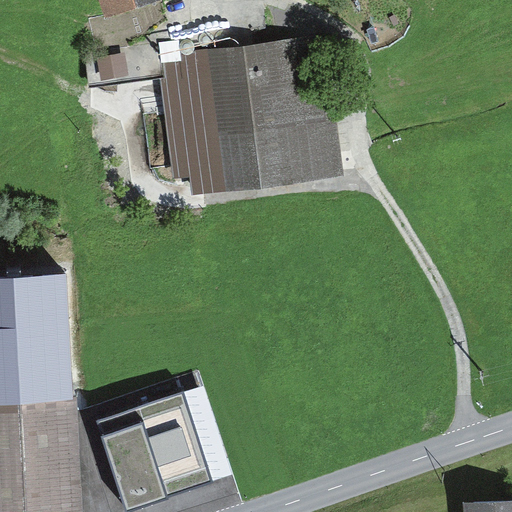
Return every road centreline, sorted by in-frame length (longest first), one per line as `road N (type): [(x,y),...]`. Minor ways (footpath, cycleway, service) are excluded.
road 1 (motorway): [(0,228),(511,487)]
road 2 (motorway): [(511,320),(0,62)]
road 3 (tertiary): [(277,511),(511,427)]
